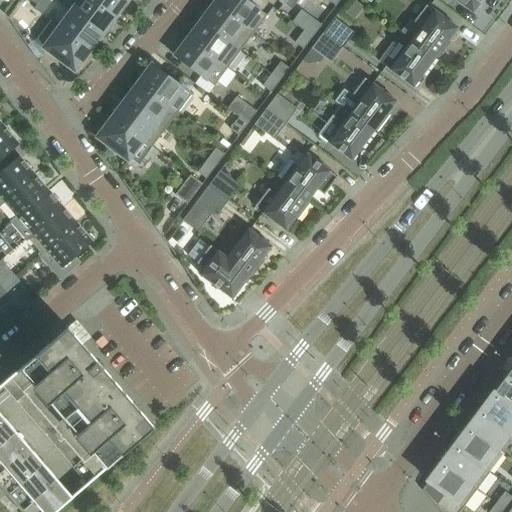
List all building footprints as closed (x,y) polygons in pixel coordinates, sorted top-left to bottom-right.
[(40,0),(37,6),(34,9),(43,16),(52,3),(47,0),(40,0)] [(116,17),(93,0),(67,0),(65,3),(73,8),(71,10),(104,34),(116,17)] [(129,0),(93,0),(116,17),(129,0)] [(267,16),(245,0),(216,0),(213,4),(254,34),(267,16)] [(482,0),(454,0),(473,13),(482,0)] [(254,34),(213,4),(200,21),(241,51),(254,34)] [(409,21),(401,33),(435,58),(436,57),(438,59),(450,43),(448,41),(457,29),(434,11),(434,12),(426,6),(413,24),(409,21)] [(104,34),(71,10),(59,27),(51,21),(50,21),(91,52),(104,34)] [(321,26),(301,10),(292,23),(304,31),(312,38),(321,26)] [(343,49),(354,33),(334,18),(323,34),(343,49)] [(91,52),(50,21),(37,39),(41,44),(41,45),(73,69),(77,63),(80,66),(91,52)] [(241,51),(200,21),(187,38),(228,69),(241,51)] [(303,50),(312,38),(304,31),(295,43),(303,50)] [(401,33),(379,62),(413,88),(435,58),(401,33)] [(343,49),(323,34),(312,49),(331,64),(343,49)] [(228,69),(187,38),(174,56),(214,87),(228,69)] [(280,81),(289,69),(280,62),(271,74),(280,81)] [(192,95),(151,64),(138,82),(178,112),(192,95)] [(271,93),(280,81),(271,74),(262,87),(271,93)] [(344,89),(334,102),(374,132),(375,130),(377,132),(389,116),(387,114),(396,102),(373,84),(372,85),(365,79),(352,96),(344,89)] [(178,112),(138,82),(125,99),(166,130),(178,112)] [(286,125),(297,110),(277,95),(266,110),(286,125)] [(257,112),(236,97),(227,109),(239,118),(248,124),(257,112)] [(166,130),(125,99),(112,116),(153,147),(166,130)] [(339,106),(318,135),(328,144),(352,161),(374,132),(334,102),(339,106)] [(274,140),(286,125),(266,110),(254,125),(274,140)] [(153,147),(112,116),(101,131),(102,131),(99,135),(103,138),(102,138),(108,142),(106,145),(119,155),(121,152),(127,156),(131,159),(134,155),(144,142),(152,148),(153,147)] [(238,136),(248,124),(239,118),(230,130),(238,136)] [(0,159),(1,159),(18,144),(3,127),(0,129),(0,159)] [(216,167),(224,155),(216,149),(207,160),(216,167)] [(330,172),(307,154),(298,167),(295,165),(283,181),(286,183),(285,184),(308,201),(316,190),(324,196),(338,178),(330,172)] [(0,204),(34,175),(19,158),(8,168),(6,164),(1,159),(0,159),(0,204)] [(206,180),(216,167),(207,160),(197,173),(206,180)] [(228,201),(240,186),(220,171),(208,187),(228,201)] [(12,224),(48,192),(34,175),(0,204),(0,207),(5,203),(17,217),(11,223),(12,224)] [(187,205),(202,185),(190,176),(175,196),(187,205)] [(297,220),(309,205),(309,204),(307,203),(308,201),(285,184),(276,195),(268,189),(255,207),(263,213),(262,213),(286,231),(295,218),(297,220)] [(217,217),(228,201),(208,187),(197,202),(212,213),(217,217)] [(26,240),(63,208),(48,192),(12,224),(26,240)] [(198,233),(212,213),(197,202),(182,221),(198,233)] [(40,256),(77,225),(63,208),(26,240),(27,241),(29,239),(41,253),(39,255),(40,256)] [(74,257),(92,242),(77,225),(40,256),(60,280),(67,274),(79,263),(74,257)] [(248,230),(226,258),(249,276),(250,275),(252,277),(264,261),(262,259),(271,247),(248,230)] [(199,240),(187,256),(197,263),(197,264),(204,270),(200,275),(232,299),(249,276),(226,258),(210,246),(209,247),(199,240)] [(0,285),(10,297),(23,286),(7,268),(0,273),(0,285)] [(0,306),(10,297),(0,285),(0,306)] [(154,428),(97,362),(68,328),(10,378),(96,478),(154,428)] [(511,381),(507,378),(495,394),(493,392),(492,394),(511,408),(511,381)] [(511,408),(492,394),(479,411),(510,434),(511,435),(511,408)] [(510,434),(479,411),(466,428),(497,451),(510,434)] [(0,445),(11,436),(15,432),(8,423),(3,417),(1,416),(0,416),(0,445)] [(502,456),(497,451),(466,428),(453,445),(490,473),(502,456)] [(0,473),(30,448),(15,432),(11,436),(0,445),(0,473)] [(490,473),(453,445),(440,463),(477,490),(490,473)] [(44,465),(36,456),(31,450),(30,448),(0,473),(0,487),(7,496),(10,494),(12,492),(28,478),(39,469),(44,465)] [(440,511),(460,511),(477,490),(440,463),(427,481),(444,494),(435,506),(440,511)] [(26,508),(54,484),(58,481),(52,474),(44,465),(39,469),(28,478),(12,492),(10,494),(7,496),(20,511),(21,511),(24,510),(26,508)] [(57,511),(73,499),(72,498),(71,497),(64,488),(59,482),(58,481),(54,484),(26,508),(24,510),(21,511),(57,511)] [(504,510),(511,500),(503,494),(496,504),(504,510)]
